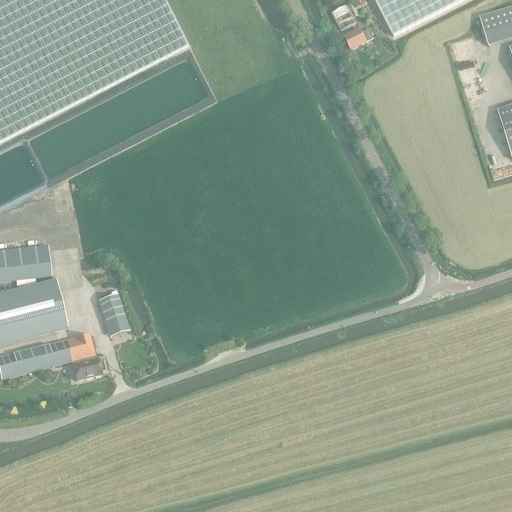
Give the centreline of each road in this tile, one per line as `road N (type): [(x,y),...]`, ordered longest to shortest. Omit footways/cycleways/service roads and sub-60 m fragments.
road 1 (unclassified): [(437,284),(404,307),(234,358),(40,430),(0,435)]
road 2 (unclassified): [(437,284),(293,0)]
